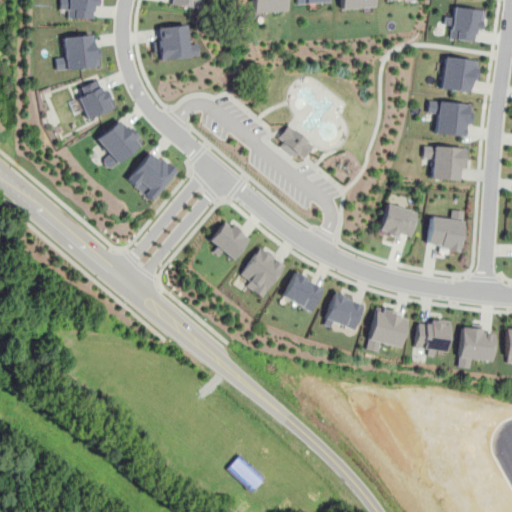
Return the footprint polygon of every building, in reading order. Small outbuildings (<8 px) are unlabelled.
[(90,18),(90,5),(96,5),(96,0),(56,0),(56,8),(65,9),(65,17),(90,18)] [(250,0),(252,13),(284,10),(283,0),(250,0)] [(338,0),(339,8),(371,6),(370,0),(338,0)] [(447,38),(472,40),(473,29),(480,30),(482,9),(451,5),(450,17),(443,17),(442,24),(449,24),(447,38)] [(195,42),(185,43),(184,24),(156,26),(157,39),(150,40),(151,52),(156,52),(156,58),(196,56),(195,42)] [(96,66),(95,52),(90,52),(89,34),(59,35),(61,56),(52,57),(52,69),(96,66)] [(476,59),(442,56),(439,88),(468,91),(469,80),(474,80),(476,59)] [(112,106),(105,89),(99,91),(93,76),(70,86),(84,118),(112,106)] [(468,124),(469,103),(427,101),(426,112),(435,112),(434,134),(463,135),(463,124),(468,124)] [(105,152),(99,159),(108,169),(138,141),(116,117),(93,139),(105,152)] [(274,137),(299,160),(312,146),(287,123),(274,137)] [(430,178),(457,179),(458,167),(465,167),(466,147),(422,145),(422,157),(431,157),(430,178)] [(172,172),(148,150),(123,177),(147,199),(172,172)] [(415,211),(384,203),(376,232),(396,237),(397,233),(409,236),(415,211)] [(425,243),(437,244),(436,249),(457,251),(461,210),(449,209),(448,218),(428,215),(425,243)] [(206,239),(217,248),(230,259),(247,239),(223,219),(206,239)] [(237,274),(246,279),(243,285),(260,296),(282,264),(256,246),(237,274)] [(311,310),(320,284),(289,273),(280,298),(311,310)] [(353,330),(361,302),(330,293),(322,321),(353,330)] [(364,349),(376,351),(377,343),(397,347),(403,315),(371,308),(364,349)] [(443,351),(448,320),(427,317),(426,322),(415,321),(411,347),(429,349),(443,351)] [(489,360),(490,333),(479,332),(479,327),(458,326),(455,366),(467,367),(468,359),(489,360)] [(511,355),(511,328),(503,329),(503,355),(511,355)]
